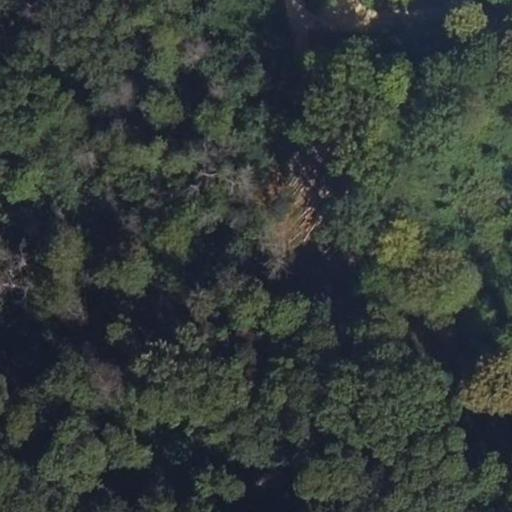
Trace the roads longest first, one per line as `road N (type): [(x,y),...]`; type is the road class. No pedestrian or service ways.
road 1 (track): [(448,352),(318,129),(291,67),(277,0)]
road 2 (track): [(448,352),(511,486)]
